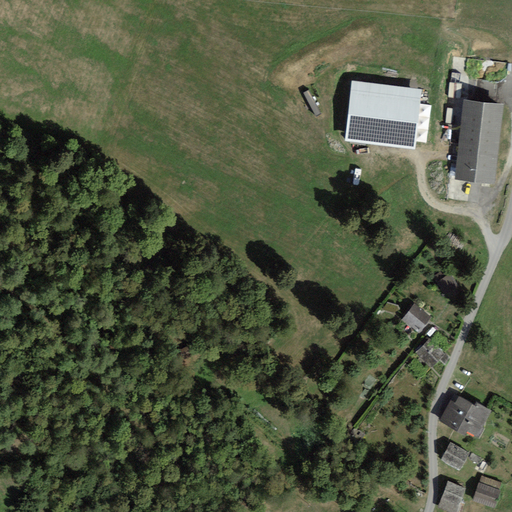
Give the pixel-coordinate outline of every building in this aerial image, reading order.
[(422,89),(352,81),(344,142),(414,150),(422,89)] [(503,104),(463,100),(455,181),(494,184),(503,104)] [(457,285),(450,273),(437,281),(444,293),(457,285)] [(431,317),(415,304),(401,321),(418,334),(431,317)] [(445,355),(431,339),(415,353),(430,369),(445,355)] [(491,411),(476,403),(475,406),(459,397),(456,403),(451,400),(439,421),(464,435),(467,431),(478,437),(491,411)] [(469,454),(450,442),(440,459),(459,470),(469,454)] [(502,483),(482,476),(473,501),(493,508),(502,483)] [(455,511),(465,488),(447,482),(438,507),(450,511),(455,511)]
